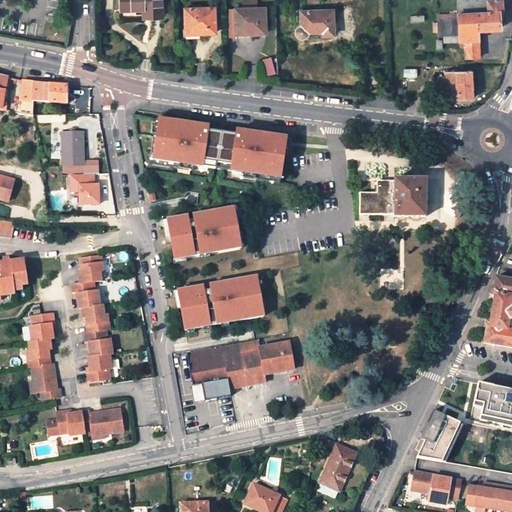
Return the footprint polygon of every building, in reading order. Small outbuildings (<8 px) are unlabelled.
[(120,0),(121,8),(143,8),(150,7),(151,15),(161,15),(160,0),(120,0)] [(458,2),(459,13),(488,12),(487,0),(458,2)] [(459,13),(460,40),(462,40),(463,45),(466,45),(466,58),(480,58),(479,29),(500,29),(500,11),(503,11),(502,0),(487,0),(488,12),(459,13)] [(214,7),(184,9),(186,35),(216,33),(214,7)] [(266,7),(235,8),(236,37),(250,37),(250,34),(267,33),(266,7)] [(334,11),(298,12),(299,30),(298,33),(299,36),(300,37),(301,38),(302,38),(303,38),(305,37),(306,36),(307,36),(335,35),(334,11)] [(449,41),(460,40),(459,13),(439,15),(441,34),(449,34),(449,41)] [(273,56),(264,57),(266,74),(276,73),(273,56)] [(472,70),(446,71),(447,100),(473,98),(472,70)] [(0,109),(34,115),(34,100),(35,82),(23,79),(13,78),(0,74),(0,109)] [(35,82),(34,100),(67,103),(67,85),(51,83),(35,82)] [(182,123),(159,119),(156,137),(153,136),(150,159),(199,166),(200,160),(235,165),(234,171),(283,179),(286,155),(284,155),(286,137),(266,134),(245,131),(244,136),(200,130),(200,125),(182,123)] [(83,132),(62,132),(62,166),(63,166),(63,174),(70,174),(94,173),(98,173),(98,161),(84,161),(83,132)] [(94,173),(70,174),(71,190),(80,190),(80,203),(99,203),(99,184),(94,184),(94,173)] [(0,174),(0,198),(9,201),(15,179),(0,174)] [(377,193),(359,193),(359,215),(394,215),(394,217),(425,216),(426,180),(394,179),(394,181),(389,181),(377,181),(377,193)] [(187,218),(168,222),(171,238),(175,262),(241,250),(237,229),(239,228),(236,210),(194,217),(195,222),(188,223),(187,218)] [(0,234),(12,236),(14,221),(0,218),(0,234)] [(80,284),(93,282),(101,280),(99,271),(102,270),(100,255),(99,255),(80,259),(82,273),(79,274),(80,284)] [(0,296),(13,295),(13,292),(12,287),(21,286),(26,285),(24,261),(10,262),(3,263),(0,263),(0,296)] [(201,284),(176,289),(180,309),(183,329),(262,315),(258,294),(260,293),(257,275),(209,283),(209,288),(202,289),(201,284)] [(511,279),(496,277),(494,285),(493,295),(495,295),(490,326),(487,326),(486,333),(485,343),(511,347),(511,279)] [(81,308),(99,305),(97,291),(94,291),(93,282),(80,284),(72,285),(73,294),(77,294),(79,308),(81,308)] [(85,318),(87,333),(105,330),(108,330),(106,315),(103,315),(102,305),(99,305),(81,308),(82,318),(85,318)] [(32,341),(50,338),(53,338),(51,324),(54,323),(52,313),(41,314),(32,316),(33,326),(30,326),(32,341)] [(105,330),(87,333),(84,333),(86,343),(89,342),(91,357),(108,355),(111,354),(109,340),(107,340),(105,330)] [(30,367),(31,367),(50,364),(48,350),(51,349),(50,338),(32,341),(29,341),(31,352),(28,352),(30,367)] [(258,341),(222,348),(228,378),(229,389),(265,382),(263,375),(259,348),(258,341)] [(289,343),(259,348),(263,375),(293,370),(289,343)] [(228,378),(222,348),(187,354),(192,385),(228,378)] [(108,355),(91,357),(88,358),(90,373),(87,373),(88,382),(89,383),(104,381),(109,380),(108,370),(111,370),(108,355)] [(50,364),(31,367),(33,380),(35,392),(41,392),(42,400),(53,398),(61,397),(60,389),(58,390),(54,364),(50,364)] [(511,389),(477,383),(473,406),(482,408),(479,420),(511,426),(511,389)] [(91,436),(104,434),(122,432),(119,410),(101,412),(89,414),(88,411),(81,412),(83,432),(90,431),(91,436)] [(69,436),(83,434),(83,432),(81,412),(66,415),(66,412),(55,413),(56,420),(45,421),(47,435),(58,433),(68,432),(69,436)] [(466,426),(436,412),(418,451),(422,453),(419,458),(448,463),(466,426)] [(357,453),(336,444),(320,482),(341,491),(357,453)] [(458,499),(462,480),(415,472),(411,491),(430,494),(429,502),(448,505),(449,497),(458,499)] [(281,511),(287,499),(254,484),(245,503),(264,511),(281,511)] [(484,493),(470,491),(467,510),(474,511),(477,511),(494,511),(498,491),(490,489),(489,494),(484,493)] [(507,493),(498,491),(494,511),(511,511),(511,498),(506,497),(507,493)] [(208,511),(208,502),(182,504),(182,511),(208,511)]
